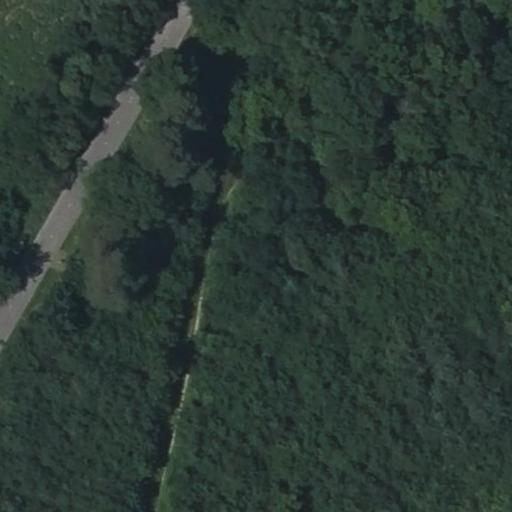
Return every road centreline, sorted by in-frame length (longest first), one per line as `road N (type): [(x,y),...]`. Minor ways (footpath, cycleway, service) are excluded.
road 1 (track): [(135,511),(250,0)]
road 2 (tertiary): [(214,0),(0,316)]
